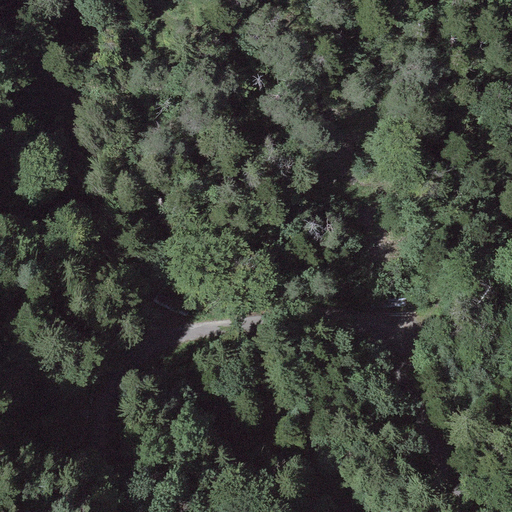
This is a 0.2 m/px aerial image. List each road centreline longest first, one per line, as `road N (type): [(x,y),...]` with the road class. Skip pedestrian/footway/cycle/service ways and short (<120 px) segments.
road 1 (track): [(119,511),(101,454),(120,379),(168,336),(253,316),(335,319),(384,349)]
road 2 (track): [(384,349),(468,511)]
